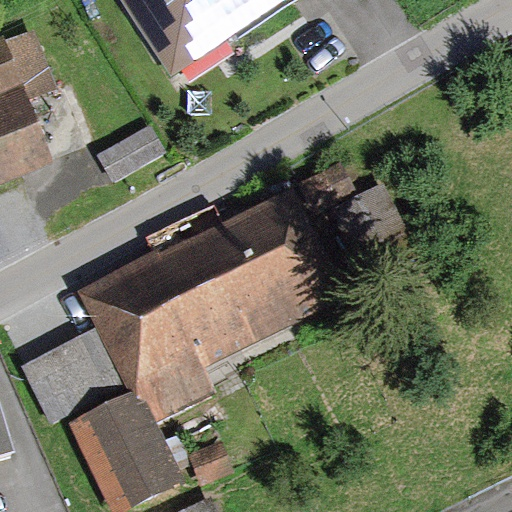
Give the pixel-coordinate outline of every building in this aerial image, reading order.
[(123,0),(169,71),(279,0),(123,0)] [(0,182),(55,160),(30,98),(59,86),(34,29),(5,44),(3,39),(0,39),(0,182)] [(149,126),(99,153),(115,182),(165,154),(149,126)] [(320,202),(352,182),(339,161),(307,181),(320,202)] [(338,202),(371,268),(413,247),(380,181),(338,202)] [(77,291),(96,328),(128,387),(130,392),(66,423),(109,511),(124,511),(184,483),(154,422),(218,391),(207,369),(348,300),(292,186),(77,291)] [(51,427),(128,387),(96,328),(20,368),(51,427)] [(0,511),(0,465),(14,461),(0,418),(0,511)] [(223,443),(190,457),(202,485),(235,470),(223,443)] [(215,511),(208,497),(177,511),(215,511)]
